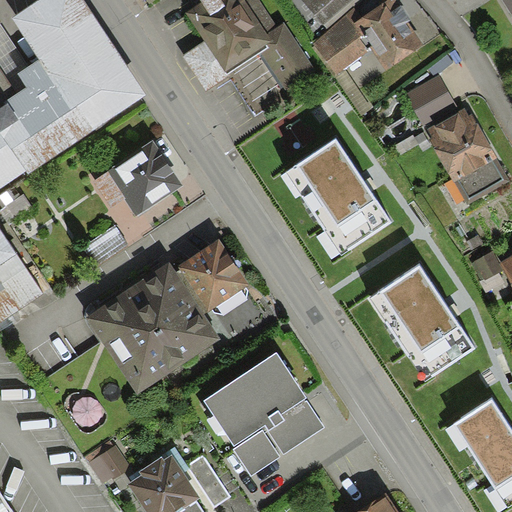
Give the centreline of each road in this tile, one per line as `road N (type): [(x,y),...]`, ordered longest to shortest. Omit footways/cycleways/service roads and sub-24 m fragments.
road 1 (tertiary): [(105,0),(449,511)]
road 2 (residential): [(431,0),(511,125)]
